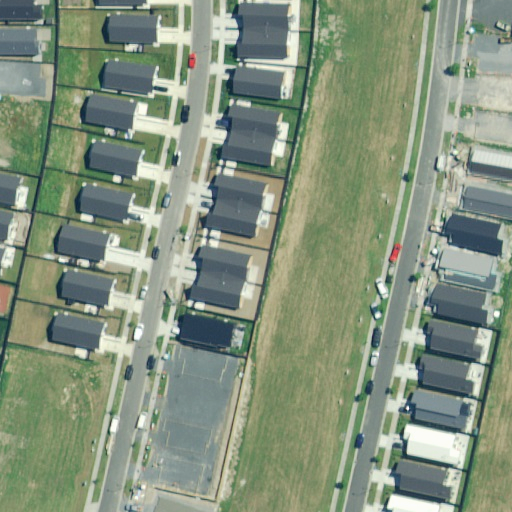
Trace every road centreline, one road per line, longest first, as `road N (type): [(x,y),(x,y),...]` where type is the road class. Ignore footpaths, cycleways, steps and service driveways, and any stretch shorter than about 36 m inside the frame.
road 1 (residential): [(449,0),(426,181),(353,511)]
road 2 (residential): [(108,511),(192,124),(201,0)]
